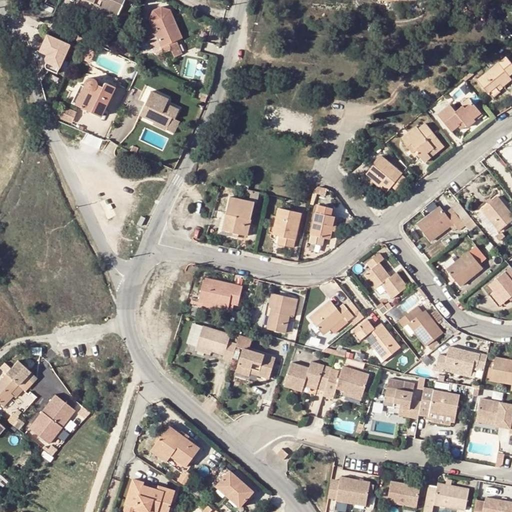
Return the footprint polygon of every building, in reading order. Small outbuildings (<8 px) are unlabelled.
[(83,0),(103,9),(116,15),(122,0),(83,0)] [(180,37),(168,9),(159,7),(151,10),(148,18),(149,22),(145,24),(145,34),(153,52),(161,49),(163,54),(170,51),(173,58),(181,55),(175,39),(180,37)] [(47,22),(50,14),(41,10),(38,18),(47,22)] [(42,63),(58,71),(71,43),(45,31),(36,51),(46,55),(42,63)] [(511,73),(511,64),(506,57),(477,81),(488,94),(499,84),(502,87),(511,79),(509,76),(511,73)] [(81,84),(82,87),(74,104),(99,116),(113,87),(103,82),(101,87),(95,85),(95,84),(95,82),(94,81),(93,79),(92,78),(90,77),(89,77),(87,77),(86,78),(84,78),(83,80),(82,81),(81,83),(81,84)] [(74,104),(82,87),(81,84),(78,83),(69,102),(74,104)] [(167,102),(149,92),(138,115),(152,122),(150,125),(163,131),(169,120),(171,121),(176,112),(165,107),(167,102)] [(451,132),(458,126),(463,122),(466,126),(467,127),(475,121),(473,119),(480,114),(471,103),(465,108),(462,106),(455,112),(449,105),(437,115),(451,132)] [(75,111),(63,106),(59,116),(70,121),(75,111)] [(170,135),(176,124),(171,121),(169,120),(163,131),(170,135)] [(401,139),(412,153),(415,150),(418,153),(417,154),(424,162),(436,152),(433,149),(440,143),(425,123),(418,129),(416,127),(401,139)] [(130,142),(128,148),(133,151),(136,145),(130,142)] [(443,146),(440,143),(433,149),(436,152),(443,146)] [(366,189),(372,182),(374,180),(388,190),(391,186),(401,174),(381,157),(359,183),(366,189)] [(235,188),(247,190),(249,181),(250,174),(241,172),(240,179),(237,179),(235,188)] [(405,178),(401,174),(391,186),(395,190),(405,178)] [(388,190),(374,180),(372,182),(386,193),(388,190)] [(314,190),(316,193),(325,196),(326,190),(317,188),(314,190)] [(259,193),(251,191),(249,201),(255,202),(256,202),(259,193)] [(511,219),(511,215),(496,196),(480,209),(499,231),(511,219)] [(246,236),(255,202),(249,201),(230,197),(222,230),(246,236)] [(333,209),(318,206),(309,243),(321,246),(323,238),(328,238),(331,226),(334,227),(337,218),(331,216),(333,209)] [(447,216),(439,207),(417,224),(429,241),(452,224),(457,230),(464,225),(453,212),(447,216)] [(300,213),(278,209),(272,234),(279,236),(277,244),(292,247),(300,213)] [(141,216),(137,224),(141,226),(145,218),(141,216)] [(485,259),(475,246),(445,270),(459,286),(482,268),(479,265),(485,259)] [(383,260),(378,254),(366,263),(370,269),(363,274),(374,289),(380,284),(391,298),(406,287),(395,273),(389,277),(378,263),(383,260)] [(502,303),(508,299),(511,295),(511,281),(511,280),(511,269),(511,268),(488,285),(493,292),(502,303)] [(203,277),(197,303),(212,306),(227,309),(228,304),(237,306),(242,286),(203,277)] [(499,305),(502,303),(493,292),(490,294),(499,305)] [(293,317),(297,299),(271,293),(267,306),(270,307),(275,307),(274,312),(269,311),(266,329),(285,333),(288,316),(293,317)] [(336,308),(329,300),(308,318),(322,334),(330,328),(343,317),(347,321),(353,317),(342,304),(336,308)] [(415,318),(409,311),(397,321),(403,327),(404,326),(407,324),(415,333),(425,346),(441,332),(423,310),(415,318)] [(442,319),(435,311),(430,315),(437,324),(442,319)] [(347,321),(343,317),(330,328),(334,334),(348,323),(347,321)] [(373,328),(369,323),(354,333),(360,339),(364,336),(374,349),(377,346),(387,358),(400,348),(381,323),(373,328)] [(415,333),(407,324),(404,326),(412,335),(415,333)] [(202,328),(196,348),(211,353),(223,357),(222,362),(231,365),(236,350),(237,346),(227,343),(229,336),(202,328)] [(249,352),(253,342),(239,338),(237,346),(236,350),(243,352),(236,376),(249,380),(252,371),(259,373),(257,379),(269,382),(276,360),(249,352)] [(387,358),(377,346),(374,349),(384,360),(387,358)] [(443,367),(451,370),(470,374),(471,368),(475,353),(448,346),(446,355),(438,354),(433,371),(441,373),(443,367)] [(209,357),(211,353),(196,348),(194,353),(209,357)] [(483,371),(486,356),(475,353),(471,368),(483,371)] [(511,360),(495,357),(490,379),(511,383),(511,360)] [(0,423),(0,404),(3,407),(13,396),(10,394),(17,385),(29,372),(18,361),(0,380),(0,433),(5,428),(0,423)] [(301,394),(303,388),(304,384),(325,391),(329,378),(331,370),(309,364),(307,370),(290,364),(282,388),(301,394)] [(331,401),(334,391),(343,393),(361,398),(368,376),(341,368),(337,380),(329,378),(325,391),(324,395),(322,399),(331,401)] [(469,378),(470,374),(451,370),(451,373),(469,378)] [(17,385),(10,394),(13,396),(15,398),(22,390),(23,391),(36,378),(34,376),(29,372),(17,385)] [(398,406),(398,410),(397,417),(418,421),(419,416),(421,402),(411,401),(414,385),(387,380),(383,403),(398,406)] [(304,384),(303,388),(324,395),(325,391),(304,384)] [(419,416),(427,418),(428,413),(455,418),(458,396),(423,389),(421,402),(419,416)] [(360,402),(361,398),(343,393),(342,397),(360,402)] [(54,396),(28,429),(48,444),(74,411),(54,396)] [(475,419),(494,423),(494,427),(508,429),(507,434),(511,434),(511,418),(511,413),(511,405),(479,400),(475,419)] [(10,411),(3,418),(7,421),(8,422),(15,415),(10,411)] [(453,428),(455,418),(428,413),(427,418),(427,423),(453,428)] [(154,442),(184,464),(198,446),(168,423),(154,442)] [(180,470),(184,464),(154,442),(149,448),(180,470)] [(274,456),(281,463),(287,457),(280,451),(274,456)] [(251,489),(228,468),(214,484),(238,505),(251,489)] [(334,503),(364,508),(366,495),(368,486),(368,483),(338,478),(337,484),(331,483),(328,498),(335,499),(334,503)] [(125,504),(152,511),(167,511),(174,490),(163,487),(161,491),(157,490),(143,485),(143,482),(132,479),(125,504)] [(415,510),(419,487),(389,482),(385,504),(415,510)] [(462,511),(463,511),(468,490),(449,487),(444,486),(436,484),(435,488),(427,486),(422,511),(431,511),(432,507),(462,511)] [(511,511),(511,503),(485,499),(484,503),(476,501),(473,511),(511,511)]
